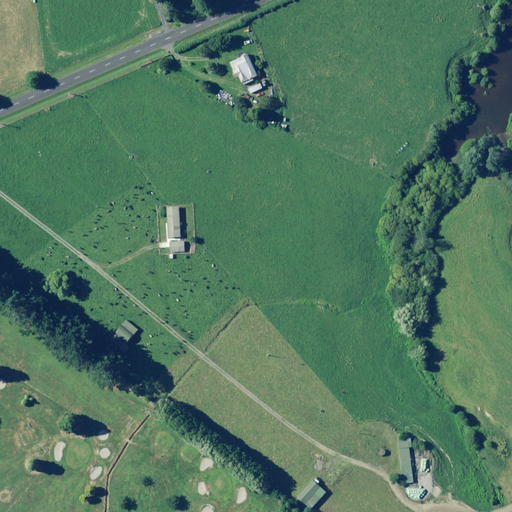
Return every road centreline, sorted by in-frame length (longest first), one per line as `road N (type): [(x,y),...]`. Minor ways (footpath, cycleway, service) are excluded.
road 1 (track): [(0,188),(263,408),(373,471),(403,504),(415,510),(436,499),(456,511)]
road 2 (tertiary): [(0,109),(254,0)]
